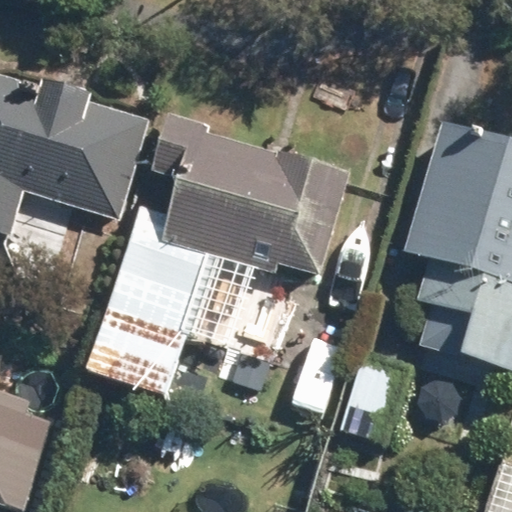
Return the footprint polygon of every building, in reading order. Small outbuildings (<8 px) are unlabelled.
[(144,119),(0,76),(0,239),(9,242),(24,191),(115,218),(144,119)] [(338,172),(175,128),(107,376),(189,398),(228,256),(308,278),(338,172)] [(511,156),(443,138),(409,264),(430,269),(418,314),(434,318),(424,355),(477,369),(511,377),(511,156)] [(280,296),(238,298),(239,333),(282,331),(280,296)] [(398,360),(361,357),(355,428),(392,431),(398,360)] [(31,511),(65,393),(0,374),(0,511),(31,511)]
